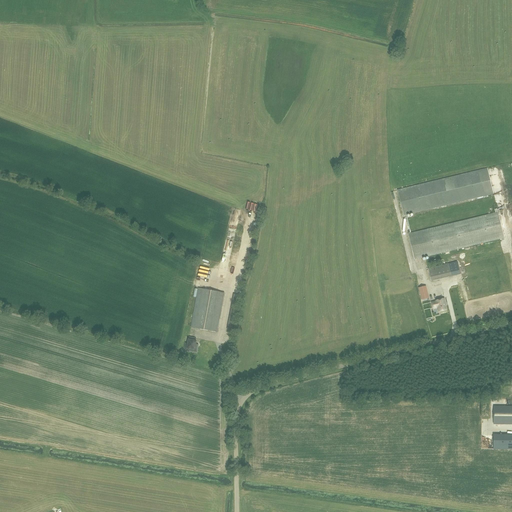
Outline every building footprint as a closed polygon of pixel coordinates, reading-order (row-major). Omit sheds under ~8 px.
[(493,194),(487,169),(398,190),(404,215),(493,194)] [(408,234),(414,259),(504,238),(498,213),(497,209),(495,210),(496,213),(408,234)] [(225,248),(231,249),(233,230),(231,230),(231,231),(227,230),(225,248)] [(503,248),(460,257),(463,272),(475,269),(474,263),(500,258),(501,261),(498,261),(499,263),(506,262),(503,248)] [(511,286),(509,272),(467,279),(470,296),(511,288),(511,286)] [(423,297),(430,296),(428,287),(421,289),(423,297)] [(191,327),(217,332),(224,292),(198,288),(191,327)] [(240,296),(234,294),(227,329),(233,330),(240,296)] [(438,308),(439,312),(446,310),(445,303),(444,299),(436,301),(432,302),(433,309),(438,308)] [(195,338),(189,337),(188,343),(185,342),(184,347),(188,348),(188,350),(196,352),(197,347),(195,346),(196,341),(194,340),(195,338)] [(497,421),(511,420),(511,403),(497,404),(497,421)]
